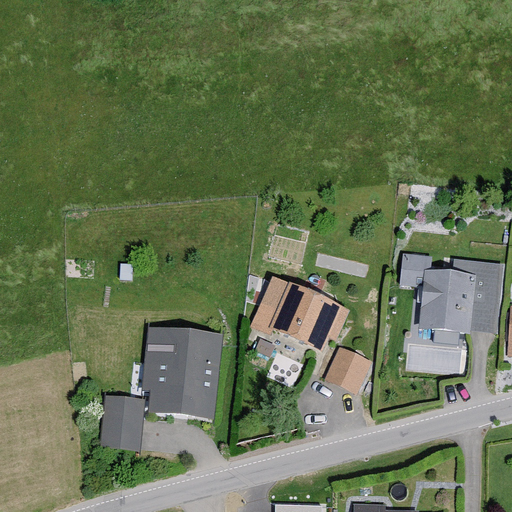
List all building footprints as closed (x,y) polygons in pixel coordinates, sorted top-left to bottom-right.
[(493,338),(499,268),(450,264),(449,276),(428,275),(430,262),(397,259),(395,289),(419,292),(416,332),(493,338)] [(344,317),(269,283),(247,332),(268,341),(271,335),(318,356),(324,343),(331,346),(344,317)] [(146,334),(140,396),(149,397),(147,417),(210,423),(218,340),(146,334)] [(369,367),(337,351),(321,383),(353,398),(369,367)] [(135,456),(140,404),(102,401),(98,453),(135,456)]
